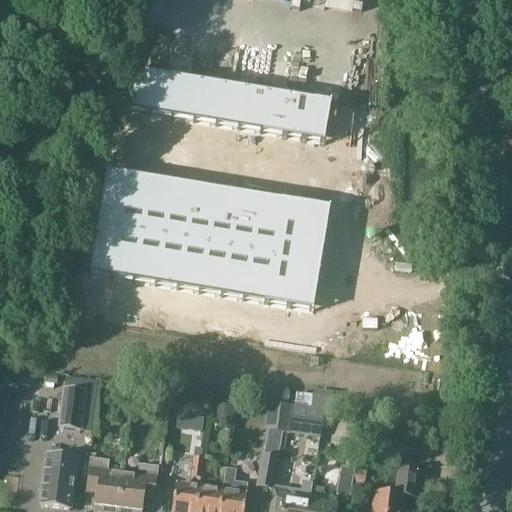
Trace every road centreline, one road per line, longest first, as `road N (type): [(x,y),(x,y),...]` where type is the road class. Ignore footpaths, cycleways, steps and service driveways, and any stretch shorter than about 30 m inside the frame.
road 1 (tertiary): [(491,201),(464,79),(466,0)]
road 2 (tertiary): [(487,511),(511,352)]
road 3 (track): [(446,372),(436,449),(452,494)]
